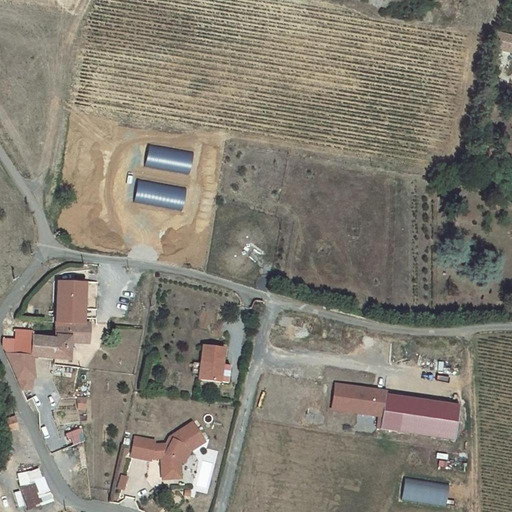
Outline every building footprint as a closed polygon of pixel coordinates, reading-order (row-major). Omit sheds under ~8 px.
[(235,243),(236,245),(234,245),(231,245),(228,246),(226,248),(224,250),(223,252),(222,255),(221,257),(222,260),(223,263),(224,265),(226,267),(229,268),(231,269),(234,269),(237,269),(239,268),(242,266),(244,264),(245,262),(246,259),(246,256),(248,258),(253,251),(251,249),(253,248),(255,246),(257,244),(257,242),(258,239),(258,236),(257,233),(255,231),(253,229),(252,228),(249,227),(246,226),(242,227),(239,228),(237,230),(236,233),(234,235),(234,238),(234,241),(235,243)] [(88,337),(89,324),(55,323),(55,339),(54,360),(69,361),(70,343),(76,343),(76,337),(88,337)] [(31,356),(33,336),(33,332),(10,330),(10,340),(2,339),(1,346),(5,355),(31,356)] [(54,360),(55,339),(33,336),(31,356),(5,355),(21,391),(28,391),(29,380),(33,380),(31,357),(54,360)] [(221,366),(224,349),(202,346),(198,380),(217,382),(219,365),(221,366)] [(221,366),(219,365),(217,382),(227,384),(229,367),(221,366)] [(387,391),(335,384),(330,411),(377,419),(375,429),(379,430),(385,399),(386,395),(387,391)] [(459,406),(386,395),(385,399),(379,430),(454,442),(459,406)] [(15,417),(1,421),(0,425),(0,431),(1,435),(18,429),(15,417)] [(163,481),(174,481),(174,478),(178,473),(181,473),(180,463),(186,451),(190,453),(204,444),(192,425),(170,439),(166,446),(164,447),(164,448),(167,453),(164,459),(162,459),(163,481)] [(135,440),(131,459),(151,463),(151,460),(154,447),(154,444),(135,440)] [(154,447),(151,460),(162,459),(164,459),(167,453),(164,448),(164,447),(154,447)] [(186,451),(180,463),(184,465),(190,453),(186,451)] [(18,485),(28,510),(50,502),(40,478),(34,481),(33,479),(18,485)] [(448,505),(450,483),(403,479),(401,501),(448,505)] [(122,481),(119,493),(124,494),(128,483),(122,481)]
